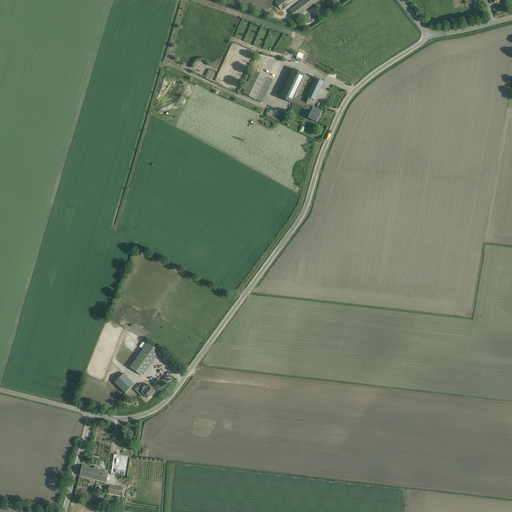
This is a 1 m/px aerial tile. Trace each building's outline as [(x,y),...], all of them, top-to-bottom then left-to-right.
[(281,10),(294,0),(278,0),(275,3),(281,10)] [(319,0),(303,0),(290,10),(295,18),(319,0)] [(310,113),(308,118),(317,122),(322,112),(308,105),(311,99),(307,97),(304,103),(294,98),(305,75),(293,69),(280,97),(292,103),(307,110),(306,112),(310,113)] [(267,77),(253,71),(243,94),(256,100),(267,77)] [(311,99),(315,101),(324,82),(316,78),(307,97),(311,99)] [(143,376),(158,356),(161,352),(148,343),(130,367),(143,376)] [(117,387),(128,397),(134,390),(137,387),(125,377),(117,387)] [(142,389),(144,391),(140,395),(142,397),(145,395),(148,399),(156,391),(149,385),(147,387),(144,384),(143,385),(141,383),(137,387),(140,390),(142,389)] [(128,456),(114,455),(111,475),(125,477),(128,456)] [(94,469),(82,466),(80,476),(106,482),(109,473),(98,470),(98,468),(94,467),(94,469)] [(110,486),(108,493),(122,496),(124,488),(110,486)]
